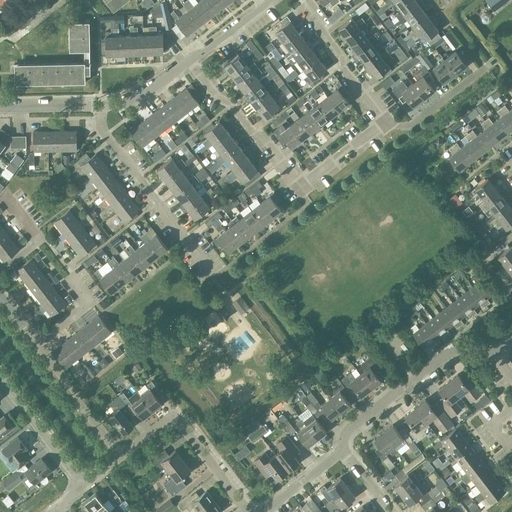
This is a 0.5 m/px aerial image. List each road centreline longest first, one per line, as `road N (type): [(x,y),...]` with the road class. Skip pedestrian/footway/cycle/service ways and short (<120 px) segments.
road 1 (residential): [(120,456),(174,417),(248,511)]
road 2 (residential): [(190,245),(101,129),(101,106)]
road 3 (residential): [(297,185),(190,62)]
road 4 (residential): [(384,121),(341,66),(306,0)]
road 5 (residential): [(36,344),(120,456)]
road 6 (residential): [(81,486),(0,380)]
road 7 (residential): [(384,121),(410,126),(485,68)]
